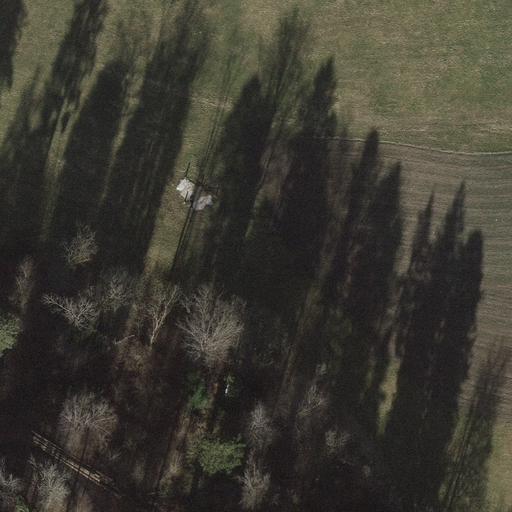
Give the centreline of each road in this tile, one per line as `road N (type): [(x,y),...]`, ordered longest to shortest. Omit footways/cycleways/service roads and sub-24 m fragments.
road 1 (track): [(102,511),(52,449),(0,438)]
road 2 (track): [(383,128),(511,116)]
